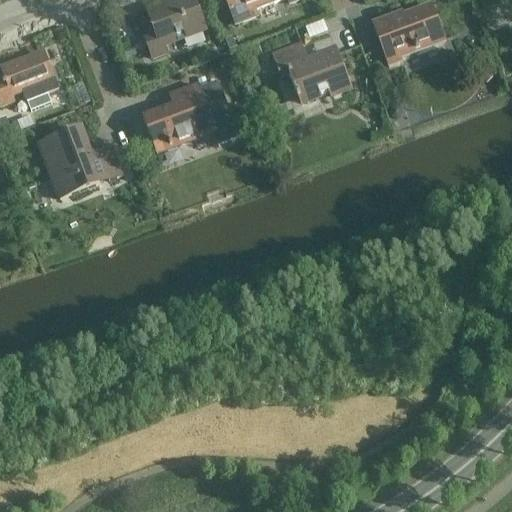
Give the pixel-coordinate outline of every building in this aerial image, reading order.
[(164,47),(206,31),(193,0),(185,0),(148,14),(155,33),(143,37),(152,60),(167,54),(164,47)] [(225,0),(235,25),(258,17),(255,11),(284,0),(286,0),(289,5),(297,2),(296,0),(225,0)] [(399,57),(443,41),(431,7),(393,22),(392,19),(373,26),(388,68),(401,64),(399,57)] [(330,97),(350,90),(338,57),(308,67),(301,48),(273,58),(280,79),(290,76),(300,105),(329,94),(330,97)] [(5,79),(0,80),(0,108),(15,103),(13,98),(22,95),(30,113),(50,105),(47,96),(58,92),(43,53),(1,70),(5,79)] [(218,83),(199,90),(198,87),(170,97),(175,108),(142,121),(155,154),(212,132),(218,146),(239,138),(218,83)] [(60,202),(121,178),(112,154),(91,162),(80,132),(39,147),(60,202)]
